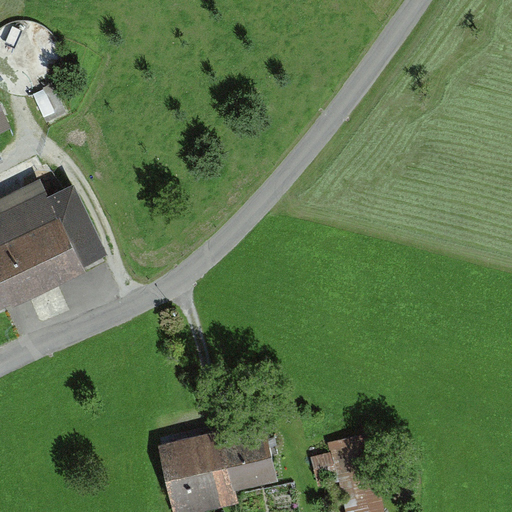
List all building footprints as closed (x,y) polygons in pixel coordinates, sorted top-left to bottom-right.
[(55,80),(36,89),(48,116),(67,107),(55,80)] [(41,179),(0,198),(0,212),(46,190),(41,179)] [(108,254),(74,184),(49,196),(46,190),(0,212),(0,311),(85,270),(83,266),(108,254)] [(264,418),(158,444),(174,511),(197,511),(205,510),(240,502),(237,491),(279,481),(264,418)] [(384,511),(367,434),(330,443),(332,452),(311,457),(319,487),(339,483),(346,511),(343,511),(384,511)]
